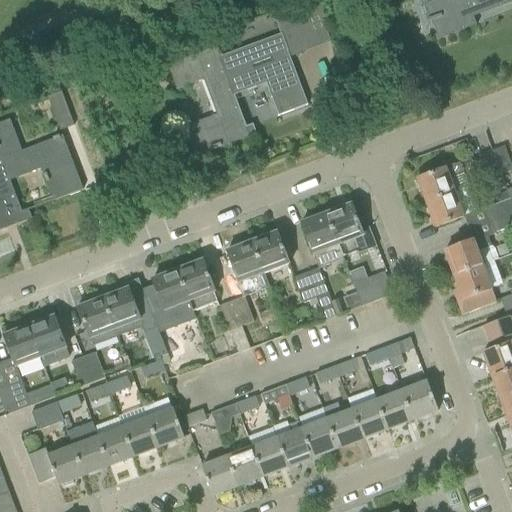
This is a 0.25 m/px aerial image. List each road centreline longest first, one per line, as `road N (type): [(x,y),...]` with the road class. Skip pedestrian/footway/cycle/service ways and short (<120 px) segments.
road 1 (residential): [(0,301),(367,163)]
road 2 (residential): [(471,441),(367,163)]
road 3 (residential): [(294,511),(471,441)]
road 4 (residential): [(367,163),(511,109)]
road 5 (residential): [(109,511),(106,504),(187,474),(203,511)]
